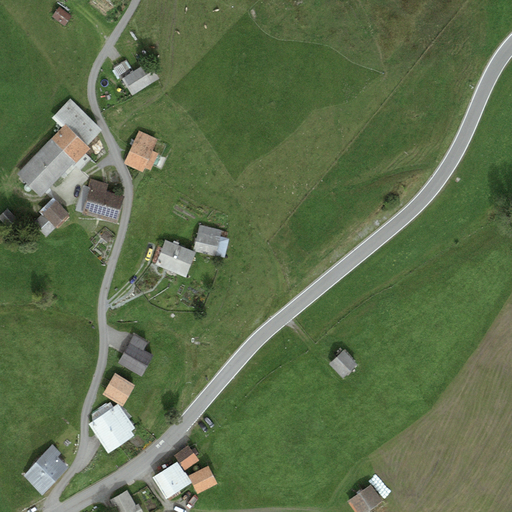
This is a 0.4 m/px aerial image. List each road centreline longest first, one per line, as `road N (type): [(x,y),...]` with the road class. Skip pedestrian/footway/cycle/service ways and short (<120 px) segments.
road 1 (tertiary): [(511,43),(426,194),(254,340),(155,452),(61,511)]
road 2 (track): [(57,511),(53,497),(80,457),(100,369),(101,303),(128,200),(91,86),(101,55),(138,0)]
